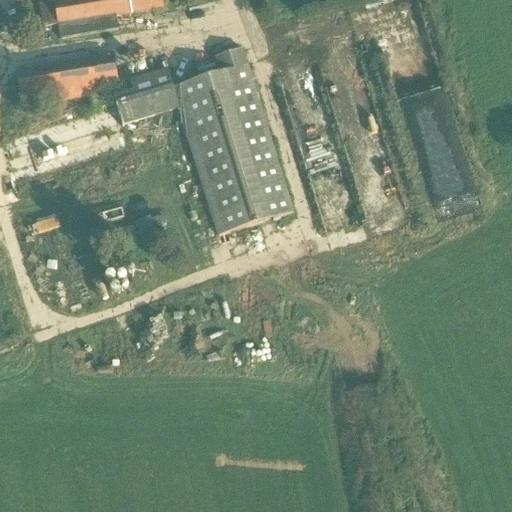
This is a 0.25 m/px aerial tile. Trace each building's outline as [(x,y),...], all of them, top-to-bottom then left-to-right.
[(72,0),(40,5),(44,29),(58,27),(60,41),(118,32),(116,18),(163,10),(161,0),(72,0)] [(173,90),(167,72),(130,83),(133,93),(114,99),(116,108),(4,144),(18,191),(132,155),(123,127),(178,110),(218,238),(293,215),(247,67),(242,50),(215,58),(220,75),(190,85),(173,90)] [(115,69),(16,79),(19,105),(118,95),(115,69)] [(475,212),(468,189),(430,201),(437,224),(475,212)] [(106,224),(125,220),(123,210),(104,215),(106,224)] [(155,216),(134,222),(142,250),(163,244),(155,216)] [(37,234),(59,229),(57,219),(35,224),(37,234)]
